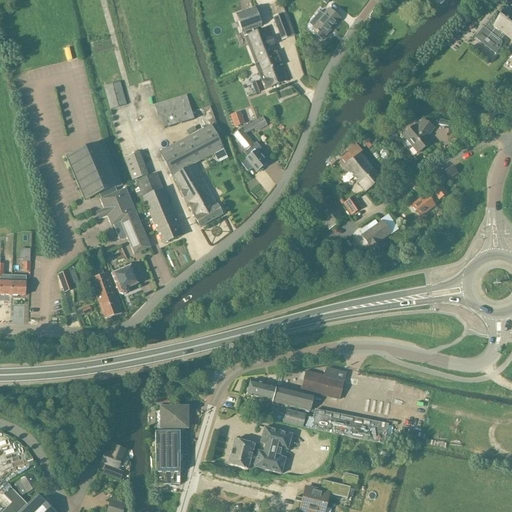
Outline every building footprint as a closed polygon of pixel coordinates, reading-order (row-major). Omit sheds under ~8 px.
[(241,34),(245,33),(255,29),(261,27),(255,8),(234,16),(241,34)] [(501,41),(505,36),(511,41),(511,9),(509,8),(503,15),(498,12),(485,28),(484,28),(475,39),(495,55),(497,53),(499,51),(500,49),(501,46),(501,44),(501,41)] [(315,17),(308,24),(312,28),(317,33),(315,34),(321,39),(322,37),(323,38),(330,30),(329,29),(331,27),(332,28),(339,19),(328,9),(323,15),(322,16),(319,13),(315,17)] [(273,18),(281,40),(295,35),(287,13),(273,18)] [(256,33),(255,29),(245,33),(246,36),(245,37),(255,65),(269,59),(267,55),(277,51),(268,28),(256,33)] [(269,59),(255,65),(265,90),(288,81),(277,51),(267,55),(269,59)] [(104,87),(110,110),(126,105),(120,82),(104,87)] [(252,84),(256,94),(262,92),(258,82),(252,84)] [(186,96),(156,104),(164,129),(194,120),(186,96)] [(244,124),(240,113),(230,116),(234,128),(244,124)] [(426,139),(433,128),(421,120),(416,127),(415,125),(402,136),(417,154),(430,143),(426,139)] [(172,177),(195,164),(223,149),(210,125),(159,152),(172,177)] [(243,153),(247,158),(245,159),(246,160),(241,165),(247,172),(252,168),(256,172),(267,164),(257,152),(260,149),(256,143),(254,145),(241,129),(233,136),(245,152),(243,153)] [(150,248),(137,216),(125,189),(116,192),(114,187),(118,185),(101,143),(90,148),(89,146),(78,151),(78,153),(67,157),(85,199),(98,193),(101,199),(99,200),(103,209),(95,213),(98,220),(106,217),(111,227),(113,226),(118,239),(125,236),(133,255),(150,248)] [(364,192),(381,179),(360,153),(361,152),(355,144),(346,150),(348,152),(340,159),(345,165),(344,166),(364,192)] [(123,159),(132,182),(148,175),(139,153),(123,159)] [(222,216),(195,164),(172,177),(199,228),(222,216)] [(456,174),(452,167),(445,172),(449,178),(456,174)] [(182,236),(173,216),(155,173),(135,181),(162,245),(182,236)] [(229,191),(225,183),(218,186),(222,195),(229,191)] [(439,184),(431,190),(438,200),(446,194),(439,184)] [(426,195),(411,206),(419,218),(434,206),(426,195)] [(362,208),(354,196),(343,204),(351,215),(362,208)] [(328,230),(345,219),(329,197),(313,208),(328,230)] [(362,237),(373,253),(382,246),(379,240),(389,233),(382,223),(378,226),(375,221),(367,227),(370,231),(362,237)] [(137,285),(130,267),(111,275),(119,294),(122,295),(126,294),(127,291),(126,289),(137,285)] [(90,280),(98,303),(104,320),(121,313),(106,274),(103,275),(101,271),(92,274),(94,279),(90,280)] [(57,275),(62,289),(64,293),(73,290),(72,286),(67,272),(57,275)] [(0,295),(11,295),(11,283),(0,282),(0,295)] [(25,283),(11,283),(11,295),(24,296),(25,283)] [(81,309),(83,315),(91,312),(89,306),(81,309)] [(313,394),(338,400),(345,374),(326,369),(324,376),(305,371),(300,392),(313,395),(313,394)] [(248,389),(246,395),(263,400),(263,401),(271,403),(275,387),(267,385),(267,386),(249,381),(248,389)] [(273,395),(271,403),(287,406),(309,412),(313,395),(300,392),(300,393),(275,387),(273,395)] [(250,402),(241,400),(239,408),(248,410),(250,402)] [(154,432),(155,485),(179,485),(179,455),(187,455),(187,432),(178,432),(178,428),(186,428),(186,410),(154,410),(154,423),(154,431),(159,431),(159,432),(154,432)] [(282,423),(302,428),(305,415),(285,410),(282,423)] [(314,410),(310,430),(383,445),(387,425),(314,410)] [(251,456),(254,446),(234,440),(227,465),(247,470),(249,463),(254,464),(253,467),(281,474),(285,458),(280,457),(282,450),(287,451),(291,435),(263,428),(259,444),(265,445),(263,453),(257,451),(256,457),(251,456)] [(123,458),(125,451),(113,446),(110,453),(105,451),(100,463),(106,465),(102,474),(117,479),(120,472),(120,471),(118,470),(119,465),(125,468),(128,460),(123,458)] [(342,484),(356,487),(358,479),(357,478),(358,477),(345,473),(344,475),(342,484)] [(13,484),(14,486),(21,497),(38,487),(30,475),(13,484)] [(305,488),(303,494),(302,499),(295,497),(294,501),(301,503),(299,511),(305,511),(323,511),(328,494),(347,499),(350,488),(324,482),(321,492),(305,488)] [(52,511),(36,496),(29,503),(27,505),(9,488),(2,495),(11,504),(19,511),(52,511)] [(122,511),(124,504),(113,501),(109,511),(122,511)]
